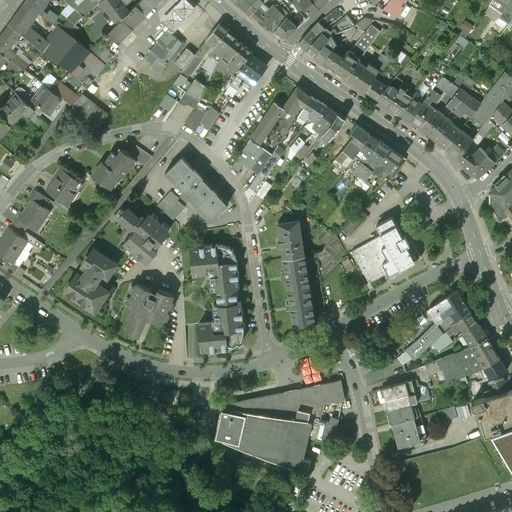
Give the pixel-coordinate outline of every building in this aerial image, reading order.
[(46,3),(42,0),(26,0),(25,2),(40,12),(41,13),(42,11),(41,10),(46,3)] [(66,0),(76,9),(84,16),(99,2),(100,1),(101,0),(66,0)] [(124,6),(118,0),(101,0),(100,1),(118,23),(121,19),(129,12),(124,6)] [(141,0),(136,5),(145,13),(144,13),(146,15),(160,0),(141,0)] [(182,0),(162,21),(174,32),(196,10),(186,0),(182,0)] [(239,0),(237,2),(252,14),(264,1),(263,0),(239,0)] [(300,3),(297,0),(294,0),(292,2),(300,12),(305,8),(300,3)] [(303,0),(300,3),(305,8),(311,15),(319,8),(319,9),(327,0),(303,0)] [(390,0),(383,9),(396,14),(400,9),(398,7),(403,0),(390,0)] [(511,21),(511,19),(511,12),(505,7),(496,0),(490,0),(489,2),(485,9),(498,17),(502,21),(504,19),(510,23),(511,21)] [(40,12),(25,2),(10,23),(21,32),(28,38),(38,46),(45,52),(51,44),(29,26),(40,12)] [(273,4),(257,19),(273,33),(275,31),(286,16),(273,4)] [(145,13),(136,5),(129,12),(121,19),(132,28),(146,15),(144,13),(145,13)] [(76,9),(70,16),(68,14),(66,16),(68,18),(75,24),(84,16),(76,9)] [(340,16),(335,9),(329,14),(334,20),(340,16)] [(292,11),(286,16),(275,31),(282,36),(286,35),(303,22),(292,11)] [(57,17),(48,12),(46,16),(54,22),(57,17)] [(325,29),(307,50),(315,56),(333,34),(353,26),(355,24),(347,15),(331,28),(329,26),(325,29)] [(364,17),(356,24),(363,31),(369,24),(371,22),(370,21),(371,18),(364,17)] [(118,23),(90,50),(106,64),(114,56),(109,52),(109,46),(118,38),(121,40),(133,29),(132,28),(121,19),(118,23)] [(319,22),(299,43),(307,50),(325,29),(319,22)] [(21,32),(10,23),(0,36),(0,49),(4,53),(8,47),(21,32)] [(371,24),(351,50),(354,52),(353,54),(359,59),(380,31),(371,24)] [(227,31),(219,25),(208,39),(215,46),(227,31)] [(74,36),(64,29),(51,44),(45,52),(55,59),(74,36)] [(168,31),(157,42),(149,52),(149,53),(146,57),(155,64),(152,68),(160,74),(166,66),(184,44),(168,31)] [(215,46),(211,52),(212,52),(215,53),(217,52),(221,54),(225,52),(236,38),(227,31),(215,46)] [(458,32),(454,39),(462,45),(467,38),(458,32)] [(333,34),(315,56),(322,62),(331,50),(333,47),(337,43),(333,34)] [(74,36),(55,59),(70,71),(90,50),(74,36)] [(38,46),(28,38),(23,43),(34,52),(38,46)] [(225,52),(222,55),(219,60),(232,71),(242,57),(246,60),(251,54),(248,51),(250,48),(236,38),(225,52)] [(26,62),(8,47),(4,53),(8,57),(15,63),(22,68),(26,62)] [(187,48),(175,62),(182,69),(194,54),(187,48)] [(342,58),(335,53),(326,65),(346,78),(359,59),(353,54),(354,52),(351,50),(350,49),(349,51),(347,50),(342,58)] [(326,65),(335,53),(331,50),(322,62),(326,65)] [(251,54),(245,63),(238,72),(239,73),(230,85),(236,90),(239,87),(240,87),(242,84),(249,89),(267,66),(251,54)] [(373,62),(380,68),(387,60),(380,54),(373,62)] [(363,65),(351,81),(366,90),(373,78),(370,77),(373,71),(376,72),(378,69),(368,62),(365,66),(363,65)] [(480,102),(471,113),(484,124),(488,118),(490,117),(489,116),(502,100),(511,87),(511,77),(504,71),(480,102)] [(195,77),(182,95),(194,103),(205,85),(205,84),(210,76),(205,73),(201,80),(195,77)] [(453,82),(442,75),(432,87),(423,99),(428,103),(430,102),(432,98),(435,100),(443,89),(452,95),(459,86),(453,82)] [(480,102),(466,92),(471,86),(457,75),(453,82),(459,86),(452,95),(446,104),(460,114),(464,109),(471,114),(471,113),(480,102)] [(387,84),(374,76),(373,78),(366,90),(376,97),(384,87),(387,84)] [(414,90),(399,112),(409,119),(422,102),(418,99),(430,83),(424,78),(417,86),(414,90)] [(396,95),(384,87),(376,97),(397,111),(414,90),(417,86),(409,80),(396,95)] [(63,98),(44,84),(43,85),(44,86),(35,97),(34,97),(33,99),(39,103),(38,104),(45,109),(50,114),(63,98)] [(284,107),(292,113),(298,105),(304,109),(312,97),(298,86),(283,106),(284,107)] [(45,109),(38,104),(39,103),(33,99),(34,97),(25,90),(21,95),(28,104),(34,109),(40,115),(45,109)] [(34,109),(16,93),(10,100),(23,112),(27,116),(34,109)] [(164,93),(158,104),(168,109),(174,98),(164,93)] [(110,114),(88,98),(87,99),(83,96),(75,108),(78,110),(100,126),(110,114)] [(328,107),(318,100),(312,97),(304,109),(310,112),(307,118),(316,122),(328,107)] [(422,102),(409,119),(421,127),(434,108),(428,103),(423,99),(422,102)] [(23,112),(10,100),(0,110),(0,114),(11,125),(23,112)] [(275,100),(251,137),(272,153),(286,135),(284,134),(282,135),(280,133),(277,137),(270,132),(272,128),(271,127),(284,107),(283,106),(275,100)] [(511,110),(502,100),(489,116),(490,117),(488,118),(494,124),(498,119),(502,123),(511,112),(511,110)] [(206,113),(200,122),(208,129),(219,113),(210,106),(206,113)] [(206,113),(195,107),(185,122),(195,131),(196,129),(200,122),(206,113)] [(328,107),(316,122),(312,126),(318,131),(335,111),(328,107)] [(454,122),(434,108),(421,127),(439,142),(454,122)] [(335,111),(318,131),(324,135),(340,114),(335,111)] [(511,112),(502,123),(511,132),(511,112)] [(0,136),(11,125),(0,114),(0,136)] [(340,114),(324,135),(330,140),(346,118),(340,114)] [(484,124),(479,129),(485,134),(494,124),(488,118),(484,124)] [(460,127),(445,146),(451,151),(468,133),(465,131),(469,125),(464,121),(460,127)] [(454,122),(439,142),(445,146),(460,127),(454,122)] [(370,134),(356,125),(350,132),(355,135),(353,138),(351,141),(349,143),(336,158),(340,161),(342,163),(349,155),(353,158),(363,146),(362,145),(370,134)] [(313,134),(307,128),(301,134),(307,140),(313,134)] [(473,137),(468,133),(451,151),(458,157),(464,148),(473,137)] [(259,172),(272,153),(251,137),(232,165),(239,170),(245,162),(259,172)] [(365,147),(360,153),(366,158),(380,141),(375,138),(367,148),(365,147)] [(300,147),(292,140),(287,146),(296,152),(299,148),(300,147)] [(472,155),(464,148),(458,157),(465,161),(461,164),(477,177),(505,152),(493,140),(487,146),(484,143),(472,155)] [(300,147),(299,148),(296,152),(301,156),(309,146),(305,143),(300,147)] [(383,143),(374,155),(379,159),(388,147),(383,143)] [(153,156),(137,145),(131,154),(136,158),(135,158),(145,165),(153,156)] [(374,167),(366,179),(372,183),(384,168),(392,174),(404,157),(389,147),(374,167)] [(114,151),(106,163),(103,161),(93,175),(111,188),(120,174),(123,176),(135,158),(136,158),(131,154),(123,149),(119,154),(114,151)] [(317,156),(313,152),(306,161),(310,165),(317,156)] [(194,168),(182,156),(166,172),(186,192),(202,176),(203,175),(195,167),(194,168)] [(367,167),(355,158),(348,167),(366,179),(374,167),(370,164),(367,167)] [(68,205),(69,205),(69,204),(83,184),(62,169),(47,190),(57,197),(68,205)] [(510,202),(511,200),(511,169),(491,191),(497,198),(505,208),(510,202)] [(186,192),(211,219),(228,203),(217,191),(218,191),(214,186),(213,187),(202,176),(186,192)] [(265,180),(256,194),(263,198),(272,185),(265,180)] [(180,198),(170,189),(157,205),(165,212),(177,199),(180,198)] [(48,199),(35,190),(30,198),(31,199),(32,198),(43,206),(48,199)] [(68,205),(57,197),(53,202),(71,214),(75,208),(69,204),(69,205),(68,205)] [(21,211),(17,217),(28,225),(37,232),(51,211),(43,206),(32,198),(31,199),(23,213),(21,211)] [(505,208),(497,198),(490,205),(500,221),(507,216),(504,212),(506,210),(505,208)] [(177,199),(165,212),(173,219),(185,206),(177,199)] [(149,213),(145,218),(141,215),(139,217),(128,208),(119,218),(131,228),(133,226),(135,227),(123,242),(147,262),(158,249),(151,244),(155,240),(158,243),(169,230),(149,213)] [(361,209),(342,230),(350,237),(369,217),(361,209)] [(364,273),(368,282),(408,261),(409,263),(421,257),(412,241),(409,243),(405,235),(403,236),(392,216),(377,225),(382,234),(352,250),(360,266),(356,268),(360,275),(364,273)] [(28,225),(17,217),(13,223),(24,231),(28,225)] [(298,219),(278,222),(281,239),(277,240),(278,245),(282,245),(283,257),(304,254),(298,219)] [(23,237),(10,228),(2,240),(20,252),(28,241),(28,240),(23,237)] [(37,240),(26,232),(23,237),(28,240),(28,241),(34,245),(37,240)] [(20,252),(2,240),(0,242),(0,255),(7,260),(12,264),(13,263),(20,252)] [(223,244),(216,244),(211,244),(211,245),(205,246),(205,245),(199,246),(199,247),(191,248),(193,270),(196,270),(196,274),(207,273),(208,276),(211,275),(211,279),(211,285),(217,285),(218,294),(216,294),(217,299),(218,299),(219,308),(214,308),(215,315),(215,319),(213,319),(213,322),(199,323),(201,346),(204,345),(205,350),(210,349),(210,350),(216,350),(216,348),(222,348),(222,349),(227,348),(234,346),(240,341),(243,335),(244,327),(244,322),(242,322),(242,316),(243,316),(242,310),(241,310),(240,301),(237,302),(236,297),(237,297),(237,291),(236,291),(235,287),(239,286),(238,278),(239,277),(238,271),(237,271),(236,265),(238,265),(237,260),(236,260),(234,253),(230,248),(223,244)] [(98,251),(95,255),(91,252),(82,265),(86,268),(82,275),(78,272),(67,289),(71,291),(69,294),(90,307),(91,305),(97,308),(101,302),(99,301),(101,297),(103,297),(106,288),(97,282),(102,274),(108,277),(114,268),(110,266),(113,261),(98,251)] [(304,254),(283,257),(286,270),(282,271),(283,276),(286,276),(291,301),(287,302),(288,307),(291,307),(294,324),(315,321),(304,254)] [(25,271),(13,263),(12,264),(7,260),(4,265),(22,276),(25,271)] [(133,316),(127,329),(140,335),(146,320),(143,319),(144,316),(162,323),(173,295),(159,289),(156,296),(150,294),(152,290),(137,283),(127,307),(132,310),(130,314),(133,316)] [(457,289),(428,310),(436,322),(450,311),(456,319),(469,309),(457,289)] [(479,323),(469,309),(456,319),(443,333),(446,338),(461,328),(464,333),(479,323)] [(436,322),(405,350),(415,360),(432,344),(443,333),(456,319),(450,311),(436,322)] [(487,337),(479,323),(464,333),(463,333),(472,346),(487,337)] [(500,358),(487,337),(472,346),(485,367),(500,358)] [(454,354),(447,357),(447,356),(443,357),(438,361),(440,367),(446,383),(464,376),(454,354)] [(508,370),(500,358),(485,367),(481,369),(484,378),(508,370)] [(438,361),(433,362),(426,365),(429,373),(440,367),(438,361)] [(489,382),(493,394),(508,390),(504,378),(489,382)] [(413,379),(383,388),(388,409),(412,403),(418,401),(414,386),(413,379)] [(225,404),(224,411),(221,410),(220,415),(217,415),(215,422),(218,423),(214,438),(223,440),(222,442),(300,470),(301,469),(300,468),(300,466),(309,468),(311,460),(302,458),(308,437),(333,443),(344,399),(345,399),(341,380),(225,404)] [(488,380),(470,386),(473,396),(484,392),(485,397),(493,394),(488,380)] [(428,387),(419,385),(414,386),(418,401),(431,398),(428,387)] [(492,433),(511,425),(511,389),(508,390),(493,394),(485,397),(473,400),(472,402),(472,403),(471,404),(472,406),(472,407),(473,408),(475,409),(477,409),(485,436),(492,433)] [(414,409),(412,403),(388,409),(393,424),(421,416),(419,408),(414,409)] [(421,416),(393,424),(399,447),(421,440),(422,441),(428,439),(421,416)] [(511,511),(511,425),(492,433),(511,466),(511,508),(511,509),(511,508),(509,509),(507,507),(504,510),(501,511),(500,509),(497,511),(492,511),(491,511),(511,511)]
